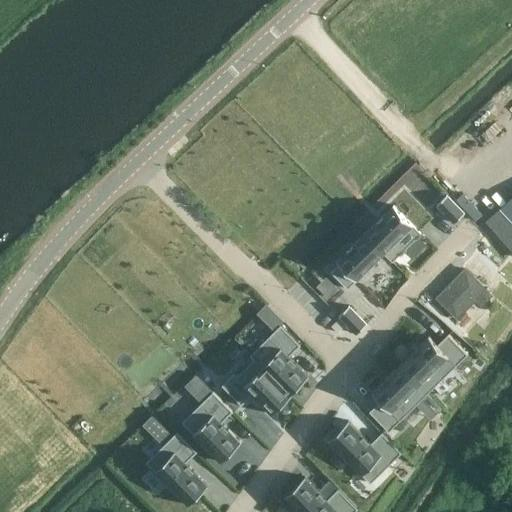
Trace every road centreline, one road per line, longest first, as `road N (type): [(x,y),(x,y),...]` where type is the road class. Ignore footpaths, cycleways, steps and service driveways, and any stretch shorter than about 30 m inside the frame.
road 1 (unclassified): [(137,162),(350,366)]
road 2 (tertiary): [(137,162),(311,0)]
road 3 (tertiary): [(0,321),(47,254),(137,162)]
road 4 (residential): [(350,366),(473,224)]
road 5 (residential): [(247,511),(350,366)]
